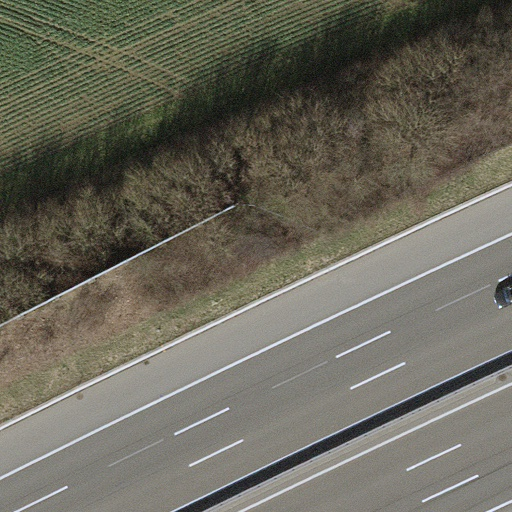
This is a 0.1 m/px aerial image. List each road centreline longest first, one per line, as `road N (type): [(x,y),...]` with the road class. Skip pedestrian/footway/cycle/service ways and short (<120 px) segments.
road 1 (motorway): [(511,293),(57,511)]
road 2 (motorway): [(368,511),(511,444)]
